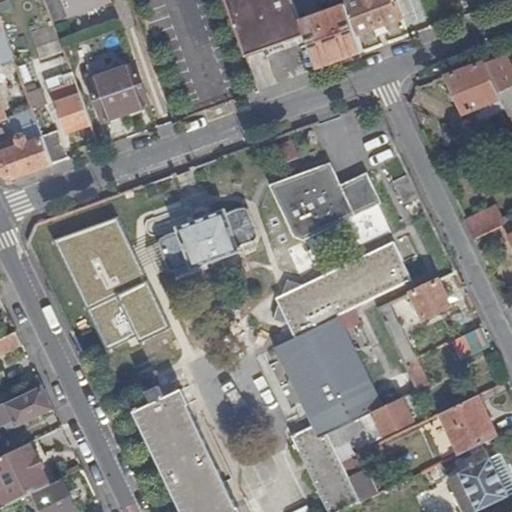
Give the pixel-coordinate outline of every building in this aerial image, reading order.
[(45,0),(55,26),(113,5),(110,0),(45,0)] [(228,0),(249,60),(310,39),(304,22),(296,0),(228,0)] [(365,0),(347,7),(358,37),(401,21),(393,0),(365,0)] [(321,72),(364,56),(358,37),(347,7),(331,12),(327,1),(321,3),(325,14),(304,22),(310,39),(321,72)] [(0,66),(16,61),(6,32),(0,34),(0,66)] [(486,65),(511,121),(511,69),(507,58),(486,65)] [(511,121),(486,65),(449,79),(465,117),(493,104),(509,140),(511,138),(511,121)] [(136,67),(90,83),(105,123),(136,112),(150,106),(136,67)] [(68,136),(93,128),(74,76),(49,86),(68,136)] [(29,98),(34,112),(47,107),(41,93),(29,98)] [(0,176),(15,182),(55,168),(44,139),(34,112),(10,121),(20,148),(0,154),(0,176)] [(107,128),(138,117),(136,112),(105,123),(107,128)] [(55,168),(72,162),(61,133),(44,139),(55,168)] [(298,241),(386,204),(372,171),(344,183),(334,159),(274,185),(298,241)] [(425,205),(413,181),(398,188),(410,212),(425,205)] [(210,211),(212,216),(226,211),(228,215),(245,208),(242,199),(210,211)] [(212,216),(179,228),(180,232),(163,238),(160,244),(170,269),(175,272),(192,265),(194,269),(241,251),(241,247),(257,241),(260,236),(250,210),(245,208),(228,215),(226,211),(212,216)] [(498,209),(468,224),(476,241),(511,224),(511,217),(504,221),(498,209)] [(107,255),(113,253),(103,232),(65,250),(79,280),(73,284),(89,315),(138,290),(123,259),(117,262),(112,265),(107,255)] [(293,438),(329,511),(348,511),(362,505),(343,464),(335,448),(330,437),(386,410),(341,318),(415,281),(396,243),(305,286),(290,281),(284,297),(280,299),(282,304),(276,320),(293,327),(299,338),(278,349),(316,427),(293,438)] [(117,262),(113,253),(107,255),(112,265),(117,262)] [(455,309),(443,284),(413,297),(425,322),(455,309)] [(418,360),(391,307),(382,311),(408,365),(418,360)] [(494,349),(485,330),(455,344),(463,362),(494,349)] [(0,361),(24,349),(19,339),(20,338),(19,335),(0,344),(0,361)] [(406,372),(392,379),(399,395),(414,388),(406,372)] [(148,395),(160,389),(161,389),(158,374),(137,377),(147,397),(148,396),(148,395)] [(165,401),(160,389),(148,395),(148,396),(154,406),(136,415),(182,511),(243,511),(243,510),(240,511),(183,392),(165,401)] [(13,433),(57,413),(45,390),(9,407),(0,411),(0,432),(10,427),(13,433)] [(500,439),(480,398),(443,417),(462,457),(500,439)] [(405,400),(386,410),(330,437),(335,448),(349,441),(368,432),(374,443),(416,423),(405,400)] [(335,448),(343,464),(355,458),(357,457),(349,441),(335,448)] [(65,483),(67,482),(55,455),(17,473),(30,500),(37,496),(65,483)] [(343,464),(362,505),(381,496),(369,471),(362,474),(355,458),(343,464)] [(493,461),(461,476),(478,511),(482,511),(511,498),(493,461)] [(79,511),(65,483),(37,496),(45,511),(79,511)] [(417,495),(424,511),(452,511),(441,485),(417,495)]
